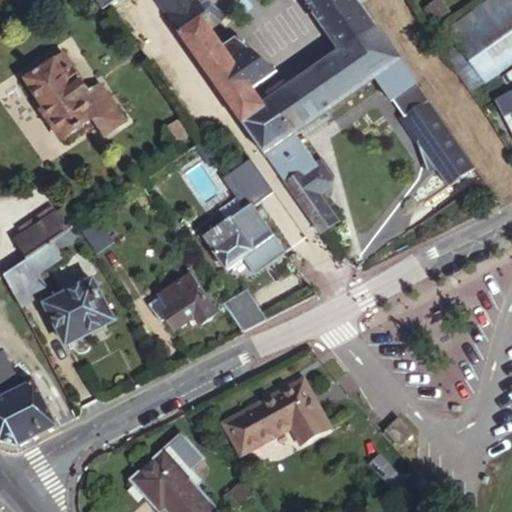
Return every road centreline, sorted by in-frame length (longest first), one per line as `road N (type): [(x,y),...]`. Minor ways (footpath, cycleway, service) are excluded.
road 1 (unclassified): [(3,475),(350,299)]
road 2 (residential): [(350,299),(132,0)]
road 3 (unclassified): [(350,299),(511,217)]
